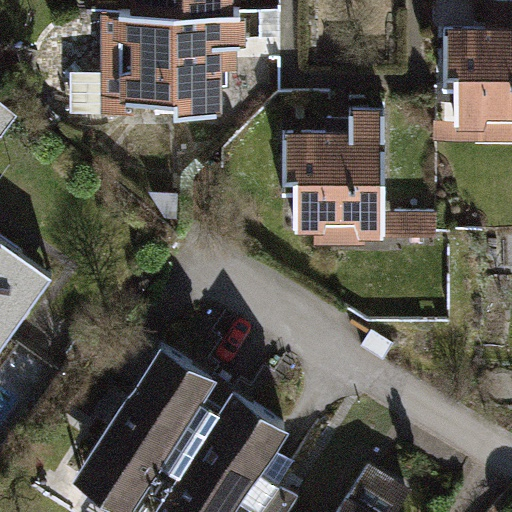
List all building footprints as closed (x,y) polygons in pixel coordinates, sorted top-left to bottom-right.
[(254,0),(117,0),(118,29),(255,26),(254,0)] [(255,26),(118,29),(120,130),(257,127),(255,26)] [(511,28),(443,29),(442,158),(511,158),(511,28)] [(0,147),(20,119),(0,105),(0,147)] [(296,136),(295,254),(409,255),(411,138),(296,136)] [(0,338),(46,276),(0,242),(0,338)] [(171,344),(77,478),(125,511),(145,511),(233,387),(171,344)] [(161,511),(239,511),(295,426),(239,391),(161,511)] [(385,511),(358,492),(344,511),(385,511)]
